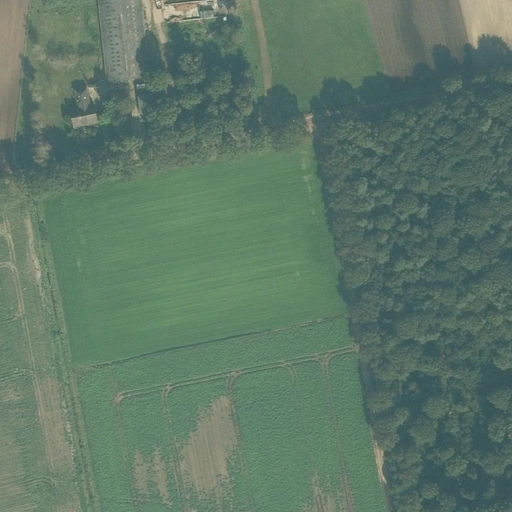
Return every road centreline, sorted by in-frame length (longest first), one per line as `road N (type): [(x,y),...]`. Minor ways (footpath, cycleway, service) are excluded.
road 1 (track): [(321,121),(0,183)]
road 2 (track): [(361,328),(321,121)]
road 3 (track): [(511,83),(321,121)]
road 4 (track): [(396,511),(361,328)]
road 5 (track): [(361,328),(511,302)]
